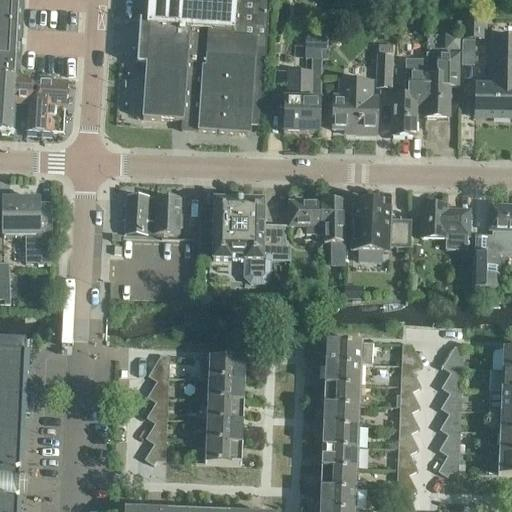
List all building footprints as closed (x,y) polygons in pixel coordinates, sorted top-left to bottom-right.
[(0,0),(0,77),(17,78),(18,79),(22,0),(0,0)] [(250,137),(259,0),(149,0),(148,24),(140,23),(139,44),(137,68),(139,68),(139,67),(148,67),(145,123),(182,125),(182,132),(250,137)] [(485,16),(463,15),(462,42),(484,42),(485,16)] [(320,137),(322,63),(328,63),(328,38),(306,38),(305,62),(312,62),(311,74),(288,73),(287,100),(284,100),(283,136),(320,137)] [(511,122),(511,39),(490,39),(489,86),(476,86),(475,121),(511,122)] [(449,121),(450,90),(459,90),(460,55),(437,55),(437,56),(426,56),(427,64),(426,64),(425,111),(425,120),(449,121)] [(376,90),(392,91),(394,59),(377,58),(376,90)] [(416,111),(425,111),(426,64),(407,64),(407,77),(405,77),(404,98),(392,97),(391,139),(416,140),(416,111)] [(16,106),(17,78),(0,77),(0,133),(14,135),(16,106)] [(65,112),(67,85),(32,82),(32,80),(18,79),(17,78),(16,106),(29,107),(27,133),(53,135),(54,120),(63,121),(64,112),(65,112)] [(376,138),(378,99),(372,99),(373,84),(340,82),(339,98),(334,98),(333,133),(345,133),(345,137),(376,138)] [(133,122),(135,93),(121,92),(120,121),(133,122)] [(152,237),(154,202),(150,201),(127,199),(126,229),(126,237),(127,237),(147,237),(152,237)] [(4,202),(3,241),(26,241),(26,267),(52,267),(52,206),(39,206),(39,203),(4,202)] [(169,238),(179,238),(181,202),(154,202),(152,237),(156,237),(156,243),(169,244),(169,238)] [(265,204),(215,203),(214,216),(211,218),(211,224),(214,227),(213,263),(231,263),(231,259),(245,260),(245,281),(251,287),(264,287),(271,281),(271,264),(272,265),(272,263),(289,264),(289,250),(285,250),(283,230),(264,229),(265,204)] [(321,238),(321,205),(289,204),(288,231),(306,231),(306,238),(321,238)] [(324,204),(324,205),(321,205),(321,238),(324,239),(324,245),(333,245),(333,262),(344,261),(344,204),(324,204)] [(354,209),(352,253),(388,254),(388,250),(409,250),(410,224),(397,224),(397,225),(389,224),(390,210),(383,210),(383,206),(361,205),(361,209),(354,209)] [(511,209),(489,208),(489,234),(494,234),(493,242),(488,242),(488,240),(475,240),(475,258),(472,258),(471,293),(499,294),(500,258),(499,258),(499,256),(511,255),(511,209)] [(422,209),(421,242),(446,243),(446,253),(467,254),(468,241),(469,241),(470,214),(448,213),(448,209),(422,209)] [(147,237),(127,237),(126,253),(147,254),(147,237)] [(12,265),(0,265),(0,295),(1,308),(13,308),(12,265)] [(319,280),(311,280),(311,302),(319,302),(319,280)] [(19,481),(19,473),(24,352),(25,339),(0,338),(0,511),(17,511),(18,495),(19,481)] [(362,369),(363,347),(327,346),(326,367),(362,369)] [(411,371),(413,375),(422,370),(411,349),(403,349),(402,370),(411,371)] [(454,372),(463,372),(463,351),(455,351),(442,371),(451,376),(454,372)] [(511,374),(511,352),(492,352),(492,373),(511,374)] [(161,360),(148,380),(157,385),(160,381),(169,381),(170,360),(161,360)] [(245,385),(246,363),(200,361),(199,383),(208,384),(208,383),(245,385)] [(361,389),(362,369),(326,367),(325,388),(361,389)] [(411,371),(402,370),(401,391),(410,391),(412,396),(421,391),(413,375),(411,371)] [(453,392),(462,393),(463,372),(454,372),(451,376),(442,392),(450,397),(453,392)] [(511,395),(511,374),(492,373),(492,374),(491,374),(490,395),(502,395),(511,395)] [(160,381),(157,385),(148,401),(156,406),(159,402),(168,402),(169,381),(160,381)] [(208,404),(244,405),(245,385),(208,383),(208,384),(208,404)] [(360,410),(361,389),(325,388),(324,409),(360,410)] [(410,391),(401,391),(401,399),(397,399),(396,411),(400,411),(409,411),(412,417),(420,412),(412,396),(410,391)] [(452,413),(461,414),(462,393),(453,392),(450,397),(441,413),(449,418),(452,413)] [(511,415),(511,395),(502,395),(501,415),(511,415)] [(159,402),(156,406),(147,422),(155,427),(158,422),(167,423),(168,402),(159,402)] [(207,424),(243,426),(244,405),(208,404),(207,424)] [(360,431),(360,410),(324,409),(324,429),(360,431)] [(409,433),(411,438),(420,433),(412,417),(409,411),(400,411),(399,433),(409,433)] [(451,435),(460,435),(461,414),(452,413),(449,418),(440,434),(449,439),(451,435)] [(511,436),(511,415),(501,415),(500,436),(511,436)] [(158,422),(155,427),(146,442),(154,448),(157,443),(166,443),(167,423),(158,422)] [(206,445),(242,447),(243,426),(207,424),(206,445)] [(359,452),(360,431),(324,429),(323,450),(359,452)] [(409,433),(399,433),(399,453),(408,454),(410,458),(419,454),(411,438),(409,433)] [(450,455),(459,456),(460,435),(451,435),(449,439),(439,454),(448,460),(450,455)] [(511,457),(511,436),(500,436),(499,457),(511,457)] [(157,465),(165,465),(166,443),(157,443),(154,448),(145,463),(154,469),(157,465)] [(241,468),(242,447),(206,445),(205,467),(241,468)] [(358,472),(359,452),(323,450),(322,471),(358,472)] [(408,454),(399,453),(398,474),(407,474),(409,479),(418,474),(410,458),(408,454)] [(450,476),(459,477),(459,456),(450,455),(448,460),(438,475),(447,480),(450,476)] [(511,479),(511,457),(499,457),(499,479),(511,479)] [(357,493),(358,472),(322,471),(321,492),(357,493)] [(407,474),(398,474),(397,495),(406,495),(408,500),(417,495),(409,479),(407,474)] [(356,511),(357,493),(321,492),(320,511),(356,511)] [(406,495),(397,495),(396,511),(414,511),(408,500),(406,495)]
